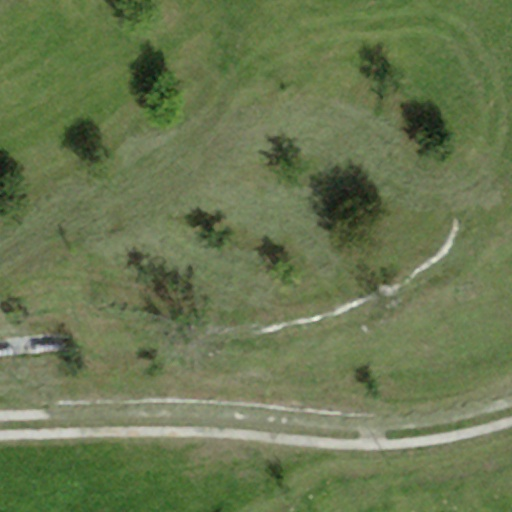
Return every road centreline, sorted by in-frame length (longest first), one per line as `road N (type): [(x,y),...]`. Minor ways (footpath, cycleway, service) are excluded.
road 1 (track): [(0,430),(102,421),(367,438),(511,410)]
road 2 (unknown): [(197,0),(226,37),(251,94),(238,152),(161,207),(0,292)]
